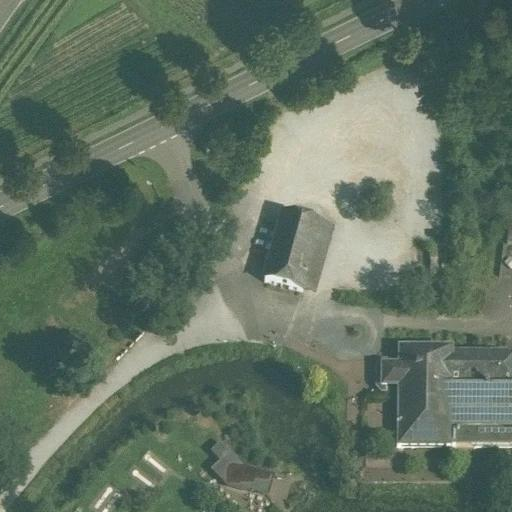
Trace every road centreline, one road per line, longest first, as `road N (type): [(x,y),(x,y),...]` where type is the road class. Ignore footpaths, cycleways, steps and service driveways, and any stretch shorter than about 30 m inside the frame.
road 1 (secondary): [(417,0),(0,206)]
road 2 (track): [(253,303),(144,353),(0,500)]
